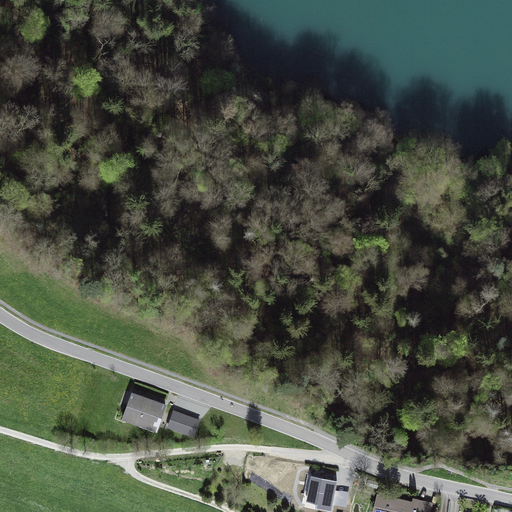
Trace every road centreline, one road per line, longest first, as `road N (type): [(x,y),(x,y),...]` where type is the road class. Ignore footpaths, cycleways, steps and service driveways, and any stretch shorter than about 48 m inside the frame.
road 1 (tertiary): [(511,500),(389,471),(35,336),(0,315)]
road 2 (track): [(228,511),(138,475),(121,456),(245,445),(347,453)]
road 3 (track): [(0,429),(121,456)]
